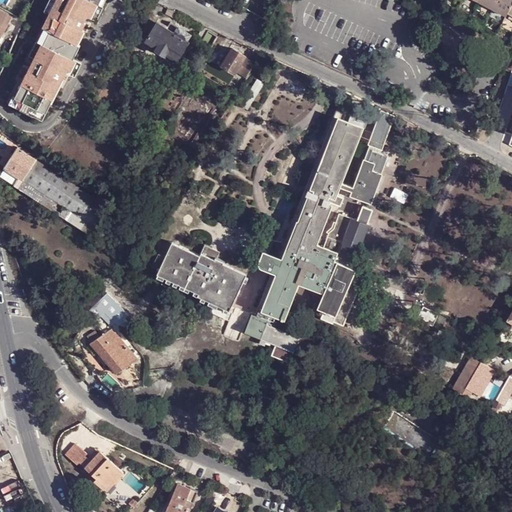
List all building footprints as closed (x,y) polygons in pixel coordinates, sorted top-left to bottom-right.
[(16,96),(48,112),(63,81),(63,82),(70,69),(72,70),(77,59),(74,58),(81,44),(78,43),(85,30),(86,30),(90,23),(89,22),(98,2),(100,3),(101,0),(56,0),(51,12),(58,16),(45,43),(43,42),(16,96)] [(511,0),(482,0),(509,14),(511,9),(511,0)] [(178,12),(169,7),(166,13),(175,18),(178,12)] [(11,17),(0,11),(0,37),(0,38),(11,17)] [(157,23),(146,41),(157,48),(155,50),(165,55),(166,53),(177,60),(188,42),(186,41),(190,35),(170,23),(166,29),(157,23)] [(222,66),(235,73),(240,66),(242,66),(243,64),(242,63),(246,56),(232,48),(222,66)] [(511,120),(511,76),(499,115),(511,120)] [(258,80),(248,96),(250,98),(253,99),(263,83),(258,80)] [(277,258),(257,307),(262,309),(297,222),(299,222),(309,195),(312,197),(315,190),(311,189),(341,117),(344,119),(346,114),(336,109),(334,115),(281,246),(278,245),(273,256),(277,258)] [(371,145),(379,147),(390,115),(382,112),(371,145)] [(334,260),(348,266),(354,253),(357,253),(368,224),(367,224),(372,209),(362,205),(356,220),(351,218),(339,214),(329,237),(325,241),(323,247),(315,245),(330,204),(325,202),(326,199),(340,204),(346,192),(337,189),(356,143),(362,125),(344,119),(341,117),(311,189),(315,190),(312,197),(309,195),(299,222),(297,222),(262,309),(280,316),(293,287),(296,289),(298,292),(306,293),(301,302),(305,304),(302,312),(304,312),(303,315),(307,317),(308,315),(318,290),(326,274),(328,274),(334,260)] [(402,119),(399,127),(410,132),(416,134),(419,127),(402,119)] [(393,142),(405,146),(410,132),(399,127),(393,142)] [(17,148),(4,166),(18,175),(96,225),(105,204),(17,148)] [(351,196),(358,199),(365,201),(371,185),(382,156),(376,153),(368,150),(359,174),(360,175),(351,196)] [(92,236),(96,225),(18,175),(13,184),(92,236)] [(158,271),(164,274),(180,244),(174,241),(158,271)] [(229,311),(246,275),(224,264),(225,262),(217,259),(218,257),(204,250),(200,255),(180,244),(164,274),(198,292),(197,295),(229,311)] [(336,315),(349,283),(359,287),(361,282),(362,279),(362,276),(360,273),(355,271),(356,269),(348,266),(334,260),(328,274),(315,305),(336,315)] [(359,287),(349,283),(336,315),(334,321),(343,325),(359,287)] [(109,293),(87,313),(97,322),(101,317),(111,326),(113,324),(115,323),(122,330),(130,323),(126,318),(130,315),(109,293)] [(418,318),(433,326),(435,322),(439,315),(439,313),(424,306),(418,318)] [(297,336),(265,324),(267,319),(251,313),(243,332),(273,344),(269,353),(288,361),(297,336)] [(447,320),(439,315),(435,322),(444,326),(447,320)] [(118,374),(139,359),(128,344),(120,349),(112,340),(120,334),(115,327),(95,341),(118,374)] [(120,349),(128,344),(120,334),(112,340),(120,349)] [(451,388),(461,395),(479,363),(481,360),(487,350),(477,345),(451,388)] [(481,364),(479,363),(461,395),(468,398),(471,392),(479,397),(494,372),(481,364)] [(502,403),(495,400),(492,406),(498,410),(502,403)] [(428,410),(413,401),(408,408),(424,417),(428,410)] [(509,408),(507,407),(504,407),(503,408),(502,411),(503,413),(505,415),(508,415),(510,413),(511,411),(509,408)] [(81,463),(86,457),(89,455),(79,445),(68,457),(78,466),(81,463)] [(93,463),(102,453),(99,450),(90,460),(93,463)] [(86,457),(81,463),(87,470),(84,473),(96,483),(94,485),(103,493),(105,490),(106,492),(113,484),(116,486),(126,475),(102,453),(93,463),(90,460),(86,457)] [(113,484),(106,492),(109,494),(116,486),(113,484)] [(190,511),(199,493),(180,484),(167,511),(190,511)]
